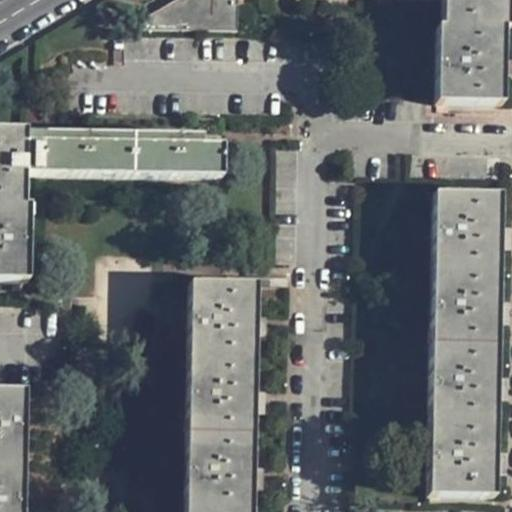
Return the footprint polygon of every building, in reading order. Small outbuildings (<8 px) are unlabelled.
[(238,19),(238,0),(154,0),(144,6),(143,17),(238,19)] [(443,0),(443,26),(438,26),(437,74),(436,104),(503,106),(504,75),(504,60),(505,32),(509,32),(510,2),(510,0),(443,0)] [(0,128),(0,282),(26,283),(27,203),(24,203),(25,176),(224,181),(224,141),(204,140),(204,134),(0,128)] [(495,378),(496,325),(496,302),(497,249),(497,227),(498,197),(445,196),(430,196),(424,499),(493,500),(493,476),(493,453),(495,400),(495,378)] [(510,249),(510,227),(497,227),(497,249),(510,249)] [(249,405),(249,383),(250,331),(250,309),(251,284),(185,283),(181,511),(247,511),(248,482),(248,460),(249,405)] [(508,325),(508,301),(496,302),(496,325),(508,325)] [(250,309),(250,331),(262,331),(262,309),(250,309)] [(507,401),(507,378),(495,378),(495,400),(507,401)] [(261,383),(249,383),(249,405),(261,405),(261,383)] [(0,393),(0,511),(20,511),(23,394),(0,393)] [(505,477),(505,454),(493,453),(493,476),(505,477)] [(248,460),(248,482),(260,482),(260,461),(248,460)]
